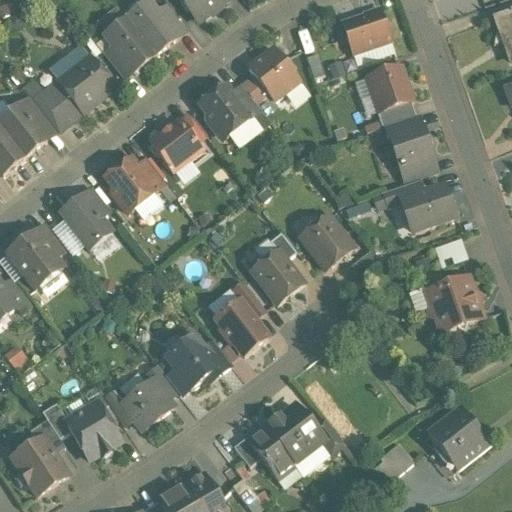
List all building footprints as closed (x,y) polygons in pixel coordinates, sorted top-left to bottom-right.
[(184,0),(181,3),(181,8),(186,15),(191,15),(201,27),(229,5),(224,0),(184,0)] [(149,8),(128,25),(156,61),(178,44),(177,43),(157,17),(149,8)] [(186,35),(166,10),(157,17),(177,43),(186,35)] [(364,21),(343,28),(358,71),(395,58),(380,12),(363,18),(364,21)] [(511,14),(494,21),(499,37),(495,38),(494,49),(505,46),(511,66),(511,65),(511,14)] [(156,61),(128,25),(106,42),(114,52),(133,77),(134,78),(156,61)] [(81,51),(50,75),(60,88),(92,64),(81,51)] [(133,77),(114,52),(104,60),(124,85),(133,77)] [(274,55),(249,74),(254,82),(270,101),(275,108),(300,88),(294,79),(294,73),(290,68),(284,68),(274,55)] [(318,59),(307,63),(315,84),(325,80),(318,59)] [(60,88),(60,89),(83,119),(115,94),(92,64),(60,88)] [(399,72),(367,83),(379,117),(380,119),(410,109),(412,108),(399,72)] [(270,101),(254,82),(242,91),(258,111),(270,101)] [(46,99),(35,85),(24,94),(50,127),(58,137),(69,129),(46,99)] [(83,119),(60,89),(46,99),(69,129),(83,119)] [(227,91),(201,112),(208,120),(207,126),(212,133),(217,132),(227,145),(253,125),(233,99),(227,91)] [(258,111),(242,91),(233,99),(253,125),(262,117),(258,111)] [(362,104),(368,120),(377,117),(371,101),(362,104)] [(50,127),(31,104),(20,112),(38,136),(39,135),(50,127)] [(410,109),(380,119),(379,117),(376,118),(381,133),(384,132),(415,121),(410,109)] [(20,112),(0,128),(0,131),(25,164),(47,147),(39,135),(38,136),(20,112)] [(415,121),(384,132),(389,145),(391,144),(390,142),(420,132),(416,121),(415,121)] [(207,144),(190,122),(180,129),(198,151),(207,144)] [(198,151),(180,129),(153,151),(176,179),(203,158),(198,151)] [(0,131),(0,176),(3,181),(25,164),(0,131)] [(420,132),(390,142),(391,144),(402,176),(412,173),(432,166),(433,165),(421,131),(420,132)] [(168,191),(148,165),(139,172),(137,173),(158,199),(168,191)] [(133,166),(108,186),(114,194),(114,200),(118,205),(123,206),(133,219),(158,199),(137,173),(139,172),(133,166)] [(432,166),(412,173),(416,185),(436,178),(432,166)] [(414,189),(383,200),(388,215),(404,209),(403,206),(419,201),(414,189)] [(419,201),(403,206),(404,209),(415,239),(455,225),(443,192),(419,201)] [(111,216),(96,196),(86,204),(85,205),(100,224),(102,223),(111,216)] [(86,204),(85,202),(62,220),(91,256),(114,239),(102,223),(100,224),(85,205),(86,204)] [(328,223),(300,245),(324,277),(327,275),(331,276),(337,271),(337,266),(352,255),(328,223)] [(68,258),(48,233),(38,241),(58,266),(68,258)] [(58,266),(38,241),(10,262),(37,296),(65,275),(58,266)] [(282,241),(270,251),(278,261),(279,260),(286,268),(297,260),(282,241)] [(463,243),(437,252),(441,264),(453,260),(456,268),(470,264),(463,243)] [(371,257),(347,276),(356,287),(380,268),(371,257)] [(278,261),(267,270),(264,265),(260,266),(253,271),(253,274),(256,278),(253,281),(278,312),(304,291),(286,268),(279,260),(278,261)] [(35,313),(13,285),(4,292),(20,312),(19,313),(25,321),(35,313)] [(446,285),(442,292),(443,294),(428,299),(434,314),(432,315),(428,321),(435,325),(437,324),(442,339),(457,334),(458,336),(465,339),(468,333),(467,330),(482,325),(477,310),(478,310),(481,302),(474,299),(473,300),(468,285),(453,290),(453,289),(446,285)] [(4,292),(0,286),(0,320),(9,321),(19,313),(20,312),(4,292)] [(266,318),(244,290),(233,300),(240,309),(255,327),(266,318)] [(255,327),(240,309),(216,327),(223,336),(221,339),(231,352),(234,350),(245,363),(268,345),(255,327)] [(196,345),(167,367),(176,379),(177,377),(191,395),(190,397),(191,399),(218,378),(220,377),(205,358),(205,357),(196,345)] [(6,358),(17,375),(30,366),(19,349),(6,358)] [(234,374),(215,350),(205,357),(205,358),(220,377),(218,378),(222,383),(234,374)] [(167,385),(158,374),(146,383),(152,391),(154,390),(169,408),(179,401),(167,385)] [(191,395),(177,377),(176,379),(167,385),(179,401),(181,403),(190,397),(191,395)] [(126,412),(125,412),(136,426),(134,427),(144,440),(175,416),(169,408),(154,390),(152,391),(126,412)] [(101,399),(88,407),(93,415),(98,412),(102,418),(110,413),(106,407),(101,399)] [(126,412),(116,399),(106,407),(110,413),(125,434),(134,427),(136,426),(125,412),(126,412)] [(58,411),(43,420),(48,428),(61,447),(72,440),(67,430),(69,429),(58,411)] [(69,429),(67,430),(72,440),(90,468),(100,462),(102,466),(112,459),(110,456),(121,450),(102,418),(98,412),(93,415),(69,429)] [(313,435),(296,413),(266,436),(295,474),(324,452),(325,450),(313,435)] [(491,453),(461,416),(427,443),(457,480),(491,453)] [(345,452),(325,426),(313,435),(325,450),(324,452),(332,462),(345,452)] [(61,447),(48,428),(32,439),(39,450),(45,446),(56,463),(67,456),(61,447)] [(295,474),(266,436),(250,448),(248,449),(261,466),(278,487),(295,474)] [(261,466),(248,449),(250,448),(248,445),(235,455),(250,475),(261,466)] [(39,450),(13,467),(38,504),(69,483),(56,463),(45,446),(39,450)] [(415,469),(399,451),(381,467),(397,485),(415,469)] [(224,511),(216,499),(218,498),(215,493),(213,494),(210,488),(212,487),(208,482),(201,480),(197,483),(198,485),(187,491),(199,511),(224,511)] [(243,486),(233,494),(247,511),(259,511),(262,510),(243,486)] [(199,511),(187,491),(159,508),(161,511),(199,511)]
